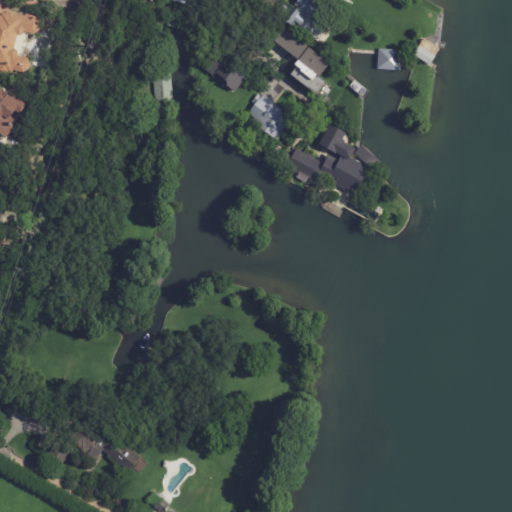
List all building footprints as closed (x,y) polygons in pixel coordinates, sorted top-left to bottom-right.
[(3,8),(26,14),(27,12),(37,15),(42,22),(40,29),(34,33),(25,30),(24,32),(21,34),(18,33),(15,47),(17,47),(19,51),(18,54),(28,56),(31,61),(29,68),(24,72),(14,69),(13,71),(8,70),(7,71),(4,70),(4,72),(0,71),(0,0),(3,0),(2,8),(3,8)] [(328,14),(311,36),(297,26),(295,28),(275,12),(284,0),(302,0),(305,2),(306,0),(312,0),(319,5),(318,6),(328,14)] [(294,55),(281,45),(291,33),(307,45),(297,58),(294,55)] [(412,55),(428,65),(434,56),(418,46),(412,55)] [(240,69),(248,76),(238,89),(228,81),(225,79),(226,79),(217,71),(213,76),(201,65),(216,48),(240,69)] [(289,71),(291,61),(301,58),(308,64),(309,58),(320,54),(329,62),(325,79),(339,92),(337,102),(327,106),(289,71)] [(155,107),(172,107),(171,73),(153,74),(155,107)] [(0,153),(2,151),(0,149),(0,134),(4,138),(13,127),(8,122),(23,102),(18,99),(16,102),(0,90),(0,153)] [(275,102),(276,102),(275,103),(284,110),(282,112),(293,120),(279,140),(253,121),(255,118),(249,113),(256,104),(253,102),(259,94),(262,97),(264,94),(275,102)] [(290,155),(293,157),(297,149),(325,164),(329,157),(327,156),(328,153),(340,160),(343,154),(338,152),(338,153),(336,152),(335,154),(320,146),(331,124),(347,133),(344,138),(347,140),(346,142),(357,148),(352,157),(370,167),(355,195),(317,175),(313,182),(283,166),(289,154),(290,155)] [(288,137),(297,129),(300,132),(291,140),(288,137)] [(136,455),(141,458),(131,471),(104,450),(95,461),(78,446),(61,467),(47,456),(68,429),(53,416),(62,404),(98,433),(114,414),(131,427),(120,441),(136,455)] [(157,495),(178,511),(161,511),(156,507),(157,506),(149,499),(154,492),(157,495)]
